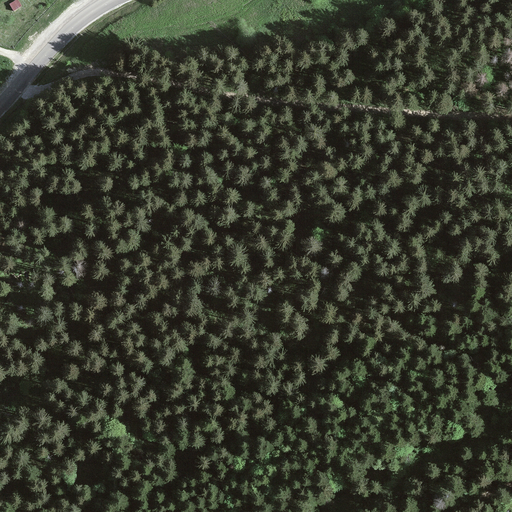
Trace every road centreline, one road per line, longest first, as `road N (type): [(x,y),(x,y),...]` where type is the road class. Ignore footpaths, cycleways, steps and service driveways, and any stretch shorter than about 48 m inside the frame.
road 1 (track): [(96,69),(358,104),(511,113)]
road 2 (tertiary): [(113,0),(80,19),(0,103)]
